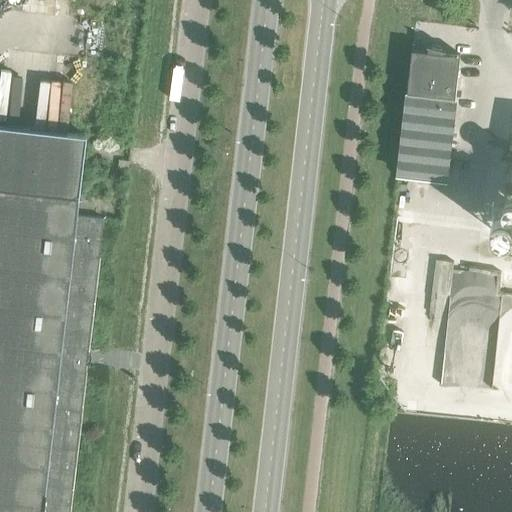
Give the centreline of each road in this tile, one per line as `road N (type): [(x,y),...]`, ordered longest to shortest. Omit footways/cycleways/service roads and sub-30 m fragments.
road 1 (secondary): [(269,0),(209,511)]
road 2 (unclassified): [(134,511),(191,0)]
road 3 (secondary): [(267,511),(323,0)]
